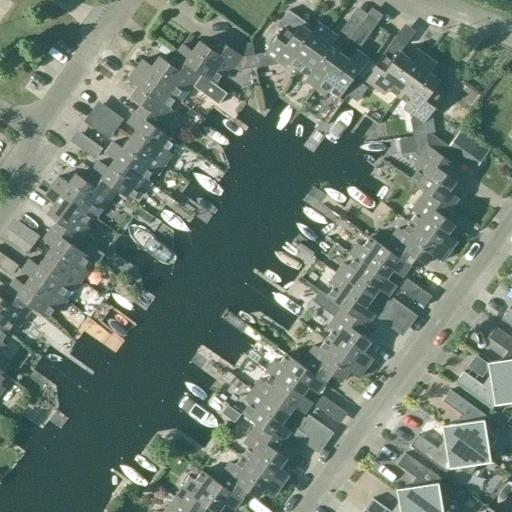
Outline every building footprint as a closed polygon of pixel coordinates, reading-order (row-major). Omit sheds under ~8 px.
[(339,33),(349,40),(367,15),(357,7),(339,33)] [(298,69),(327,29),(317,22),(313,28),(288,10),(278,24),(283,27),(265,53),(254,54),(253,55),(255,68),(273,65),(276,61),(285,68),(289,63),(298,69)] [(367,15),(349,40),(358,47),(372,28),(373,19),(367,15)] [(314,88),(339,53),(330,47),(337,37),(327,29),(298,69),(307,76),(304,81),(314,88)] [(253,55),(254,54),(252,41),(241,43),(235,52),(216,38),(209,48),(200,41),(193,51),(183,44),(175,54),(201,73),(200,73),(214,84),(222,74),(227,77),(233,68),(238,70),(255,68),(253,55)] [(388,90),(397,96),(426,56),(416,49),(409,59),(399,52),(403,47),(392,40),(364,79),(384,94),(388,90)] [(349,60),(339,53),(314,88),(324,96),(328,91),(338,98),(366,58),(356,50),(349,60)] [(186,92),(200,73),(201,73),(175,54),(169,63),(159,56),(152,66),(142,59),(135,69),(175,98),(181,89),(186,92)] [(426,56),(397,96),(406,103),(403,108),(412,115),(409,119),(412,136),(425,134),(424,123),(442,97),(449,88),(429,73),(436,64),(426,56)] [(168,108),(175,98),(135,69),(127,79),(137,86),(130,96),(140,103),(133,112),(159,131),(159,130),(173,111),(168,108)] [(90,111),(115,129),(123,119),(97,101),(90,111)] [(108,140),(115,129),(90,111),(82,122),(108,140)] [(174,140),(159,130),(159,131),(133,112),(126,123),(136,130),(129,139),(164,164),(171,154),(166,151),(174,140)] [(425,134),(412,136),(415,154),(419,157),(412,166),(417,170),(410,180),(425,190),(425,189),(450,208),(458,197),(448,190),(455,181),(445,174),(453,164),(427,146),(425,134)] [(157,175),(164,164),(129,139),(122,148),(113,141),(105,153),(114,159),(115,159),(145,180),(146,179),(152,171),(157,175)] [(115,159),(114,159),(108,168),(99,161),(91,171),(117,189),(116,190),(131,201),(138,190),(143,194),(151,183),(146,179),(145,180),(115,159)] [(102,209),(116,190),(117,189),(91,171),(85,180),(75,173),(68,183),(58,176),(51,186),(91,215),(97,206),(102,209)] [(84,224),(91,215),(51,186),(44,196),(53,203),(46,213),(56,220),(49,229),(75,248),(75,247),(89,228),(84,224)] [(416,213),(409,222),(449,251),(456,241),(446,234),(454,224),(444,217),(450,208),(425,189),(425,190),(411,209),(416,213)] [(6,228),(31,246),(39,236),(13,218),(6,228)] [(449,251),(409,222),(402,232),(397,228),(384,247),(383,248),(408,266),(415,257),(425,264),(432,254),(441,261),(449,251)] [(0,240),(24,257),(31,246),(6,228),(0,235),(0,240)] [(83,252),(75,247),(75,248),(49,229),(42,240),(52,247),(45,256),(80,281),(87,271),(82,268),(90,257),(83,252)] [(357,243),(349,254),(349,255),(353,258),(354,257),(385,279),(385,278),(391,269),(401,276),(408,266),(383,248),(384,247),(369,237),(362,247),(357,243)] [(96,249),(90,257),(98,263),(104,255),(96,249)] [(0,269),(10,276),(18,265),(0,252),(0,269)] [(73,291),(80,281),(45,256),(38,265),(29,258),(21,269),(31,276),(61,297),(62,296),(68,288),(73,291)] [(395,285),(385,278),(385,279),(354,257),(353,258),(348,266),(343,263),(336,273),(371,298),(377,289),(387,296),(395,285)] [(341,306),(366,324),(374,314),(364,307),(371,298),(336,273),(328,283),(333,286),(326,297),(340,307),(341,306)] [(31,276),(25,285),(15,278),(7,288),(32,306),(32,307),(46,318),(54,307),(59,311),(67,300),(62,296),(61,297),(31,276)] [(423,307),(431,296),(405,278),(398,289),(423,307)] [(18,326),(32,307),(32,306),(7,288),(1,297),(0,296),(0,327),(7,332),(13,323),(18,326)] [(384,308),(409,326),(417,316),(392,298),(384,308)] [(332,330),(325,339),(365,368),(372,358),(362,350),(370,340),(360,334),(366,324),(341,306),(340,307),(327,326),(332,330)] [(511,310),(508,308),(500,319),(511,327),(511,310)] [(502,360),(487,363),(511,380),(511,338),(495,326),(487,337),(508,352),(502,360)] [(365,368),(325,339),(318,349),(313,345),(300,364),(299,365),(324,383),(331,374),(341,381),(348,371),(357,378),(365,368)] [(273,360),(265,370),(265,371),(270,375),(270,374),(300,396),(301,395),(307,386),(317,393),(324,383),(299,365),(300,364),(285,353),(278,364),(273,360)] [(511,380),(487,363),(489,378),(483,386),(463,371),(455,382),(491,408),(494,404),(505,403),(511,407),(511,380)] [(270,374),(270,375),(264,383),(259,380),(252,390),(287,415),(293,406),(303,413),(311,402),(301,395),(300,396),(270,374)] [(456,423),(441,426),(490,461),(488,449),(495,438),(485,430),(483,419),(486,415),(450,389),(442,400),(462,415),(456,423)] [(242,414),(256,424),(257,423),(282,442),(290,431),(280,424),(287,415),(252,390),(244,400),(249,404),(242,414)] [(339,424),(347,414),(322,395),(314,406),(339,424)] [(257,423),(256,424),(243,443),(248,447),(241,456),(281,485),(288,475),(278,467),(286,457),(276,451),(282,442),(257,423)] [(318,453),(325,443),(300,425),(292,435),(318,453)] [(490,461),(441,426),(443,441),(438,449),(417,434),(409,445),(445,471),(448,468),(460,467),(470,474),(477,463),(490,461)] [(396,489),(427,511),(457,511),(456,500),(450,502),(440,494),(437,482),(440,479),(404,453),(396,464),(416,478),(411,487),(396,489)] [(273,495),(281,485),(241,456),(234,465),(229,462),(216,481),(215,482),(240,500),(247,491),(256,498),(264,488),(273,495)] [(215,482),(216,481),(201,470),(194,480),(189,477),(175,497),(195,511),(201,511),(206,506),(214,511),(216,511),(223,503),(233,510),(240,500),(215,482)] [(427,511),(396,489),(398,505),(392,511),(391,511),(372,498),(364,509),(367,511),(427,511)] [(195,511),(175,497),(163,511),(195,511)]
